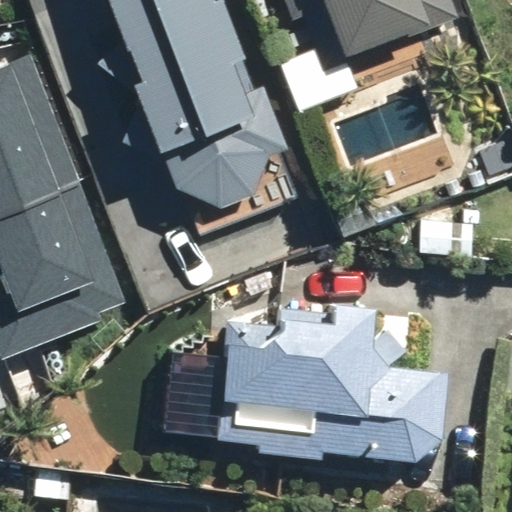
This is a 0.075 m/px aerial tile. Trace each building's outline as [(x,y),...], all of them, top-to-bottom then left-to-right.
[(251,103),(222,84),(191,0),(90,0),(123,91),(111,95),(136,164),(140,163),(140,165),(145,175),(152,185),(160,193),(169,199),(180,204),(191,207),(202,208),(214,206),(225,203),(235,199),(244,192),(253,184),(259,174),(264,164),(265,159),(278,155),(259,101),(251,103)] [(296,0),(306,0),(328,65),(447,25),(438,0),(296,0)] [(0,356),(104,316),(5,64),(0,65),(0,356)] [(459,224),(413,222),(411,260),(464,262),(466,224),(476,224),(477,211),(460,210),(459,224)] [(412,309),(362,308),(271,305),(270,325),(211,324),(209,372),(158,371),(156,434),(243,450),(308,460),(405,468),(433,441),(434,406),(443,406),(443,376),(410,376),(412,309)]
